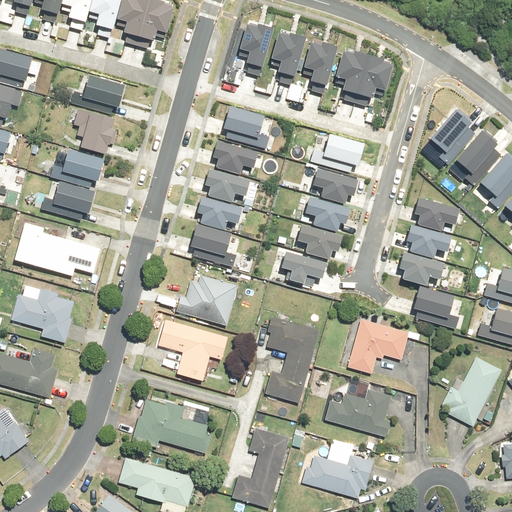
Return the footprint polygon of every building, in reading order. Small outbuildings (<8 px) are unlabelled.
[(18,12),(30,16),(32,7),(35,7),(36,0),(17,0),(17,3),(21,3),(18,12)] [(46,21),(57,23),(59,14),(63,15),(66,4),(67,0),(48,0),(46,10),(49,11),(46,21)] [(72,27),(83,31),(86,21),(89,22),(92,11),(95,0),(67,0),(66,4),(75,6),(72,17),(75,18),(72,27)] [(99,36),(111,39),(114,30),(117,31),(120,19),(125,0),(95,0),(92,11),(102,14),(99,25),(101,26),(99,36)] [(128,42),(150,49),(152,40),(157,41),(161,30),(171,33),(178,8),(167,5),(168,1),(164,0),(125,0),(120,19),(130,22),(127,33),(130,34),(128,42)] [(247,53),(245,61),(263,66),(274,29),(246,21),(237,50),(247,53)] [(280,63),(277,71),(295,76),(307,39),(278,31),(269,60),(280,63)] [(313,70),(310,78),(328,84),(340,47),(311,38),(302,67),(313,70)] [(0,72),(30,81),(36,58),(0,47),(0,72)] [(341,52),(335,75),(347,78),(345,88),(372,96),(375,85),(387,88),(393,65),(341,52)] [(93,74),(87,98),(123,108),(130,85),(93,74)] [(56,82),(52,94),(65,99),(70,87),(56,82)] [(0,116),(11,119),(15,104),(21,106),(25,92),(0,84),(0,116)] [(452,105),(426,135),(440,147),(435,153),(445,162),(470,133),(463,128),(470,120),(452,105)] [(231,106),(223,137),(257,146),(265,115),(231,106)] [(84,148),(108,155),(111,144),(114,145),(119,130),(116,129),(118,119),(83,109),(79,125),(82,126),(79,135),(86,137),(84,148)] [(0,153),(8,156),(15,133),(0,128),(0,153)] [(465,148),(456,158),(470,170),(465,176),(475,185),(500,156),(494,151),(500,143),(482,128),(465,148)] [(211,133),(203,160),(218,165),(216,169),(246,178),(250,166),(251,163),(261,166),(266,148),(257,146),(223,137),(211,133)] [(304,156),(347,168),(354,142),(327,135),(323,149),(307,145),(304,156)] [(72,150),(65,172),(101,183),(108,160),(72,150)] [(511,159),(506,154),(480,184),(494,196),(489,202),(499,211),(511,195),(511,159)] [(0,187),(3,189),(10,166),(0,162),(0,187)] [(321,168),(315,186),(327,189),(325,196),(350,204),(352,196),(358,197),(363,180),(321,168)] [(212,187),(209,197),(234,204),(237,193),(249,196),(253,181),(209,170),(205,185),(212,187)] [(62,181),(56,204),(92,215),(99,192),(62,181)] [(205,197),(201,212),(207,213),(204,224),(229,231),(232,220),(242,223),(246,208),(205,197)] [(319,217),(316,227),(340,234),(343,223),(350,225),(355,209),(313,197),(308,213),(319,217)] [(423,214),(420,225),(446,231),(448,221),(460,224),(465,208),(421,197),(417,213),(423,214)] [(229,231),(204,224),(196,221),(188,247),(197,250),(194,259),(232,270),(236,256),(227,253),(234,232),(229,231)] [(95,272),(101,249),(45,234),(47,228),(28,223),(18,261),(75,277),(78,268),(95,272)] [(302,241),(299,252),(324,258),(327,248),(339,251),(343,235),(299,224),(295,240),(302,241)] [(412,242),(409,253),(435,259),(437,249),(449,252),(453,236),(409,225),(406,241),(412,242)] [(287,268),(284,279),(309,285),(312,274),(324,278),(328,262),(284,251),(280,266),(287,268)] [(406,270),(403,280),(429,287),(431,276),(443,279),(447,264),(404,253),(400,268),(406,270)] [(485,282),(482,296),(511,301),(511,277),(499,275),(497,285),(485,282)] [(201,284),(192,281),(188,298),(182,296),(178,312),(229,325),(239,286),(203,277),(201,284)] [(60,294),(27,286),(25,295),(20,294),(13,321),(44,329),(42,337),(66,343),(77,303),(59,298),(60,294)] [(422,297),(416,317),(455,328),(458,317),(448,314),(449,313),(453,297),(419,288),(417,296),(422,297)] [(477,322),(474,335),(511,342),(511,318),(491,314),(490,324),(477,322)] [(323,331),(273,316),(268,332),(273,333),(269,346),(291,353),(284,375),(274,372),(267,393),(301,403),(323,331)] [(167,319),(160,346),(184,353),(178,375),(205,382),(212,357),(224,360),(230,337),(167,319)] [(363,319),(350,367),(372,373),(377,357),(385,359),(386,356),(404,360),(412,333),(363,319)] [(57,354),(34,348),(31,362),(0,353),(0,383),(51,398),(59,370),(53,368),(57,354)] [(63,351),(57,358),(69,367),(75,360),(63,351)] [(454,387),(444,406),(474,422),(502,371),(478,358),(460,391),(454,387)] [(332,401),(327,420),(388,436),(393,420),(384,418),(390,395),(371,391),(369,400),(348,395),(345,405),(332,401)] [(143,416),(141,415),(134,441),(158,448),(160,440),(209,454),(214,436),(208,435),(210,426),(183,419),(187,406),(168,401),(167,405),(148,400),(143,416)] [(8,427),(0,415),(0,458),(4,455),(6,459),(31,441),(17,421),(8,427)] [(242,478),(236,497),(273,508),(295,436),(257,425),(249,449),(262,453),(254,482),(242,478)] [(302,449),(306,431),(297,429),(293,447),(302,449)] [(511,444),(501,446),(505,478),(511,477),(511,444)] [(307,464),(301,484),(358,499),(361,489),(367,490),(375,463),(354,457),(351,467),(315,457),(313,466),(307,464)] [(139,488),(137,494),(164,502),(162,511),(164,511),(187,511),(197,477),(127,458),(120,482),(139,488)] [(139,511),(111,492),(96,511),(139,511)]
